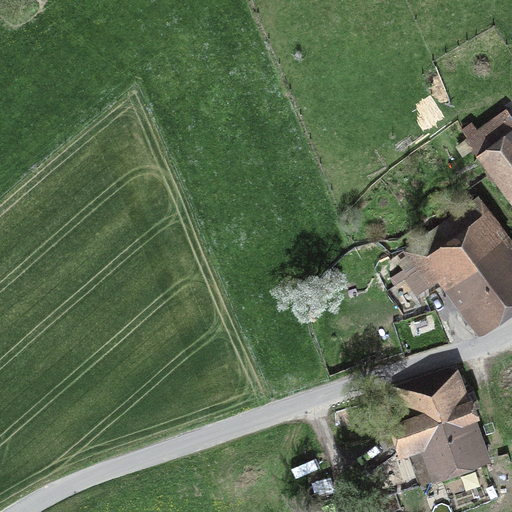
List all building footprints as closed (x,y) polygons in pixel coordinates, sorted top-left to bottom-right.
[(475,128),(469,118),(460,125),(466,134),(463,136),(511,207),(511,116),(506,107),(475,128)] [(507,254),(511,250),(511,241),(478,194),(404,247),(429,283),(447,270),(460,289),(507,254)] [(511,260),(507,254),(460,289),(483,321),(511,300),(511,260)] [(417,478),(486,452),(470,410),(478,407),(471,389),(464,392),(455,369),(392,393),(403,422),(387,428),(397,455),(400,453),(402,457),(408,454),(417,478)] [(333,511),(330,501),(303,510),(304,511),(333,511)]
